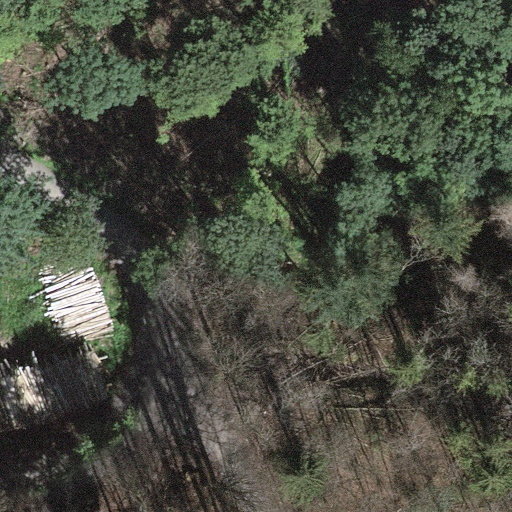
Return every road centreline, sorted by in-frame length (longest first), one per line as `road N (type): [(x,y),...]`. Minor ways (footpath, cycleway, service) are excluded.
road 1 (track): [(0,151),(111,229),(153,282),(164,379),(90,452),(13,473),(0,469)]
road 2 (track): [(164,379),(259,511)]
